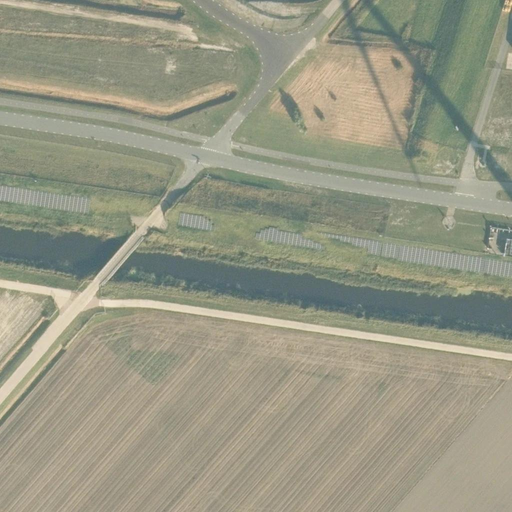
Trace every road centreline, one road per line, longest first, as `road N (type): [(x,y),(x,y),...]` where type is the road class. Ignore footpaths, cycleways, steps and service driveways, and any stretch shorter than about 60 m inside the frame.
road 1 (unclassified): [(0,395),(206,155)]
road 2 (tertiary): [(511,208),(206,155)]
road 3 (tertiary): [(206,155),(0,118)]
road 4 (unclassified): [(206,155),(338,0)]
